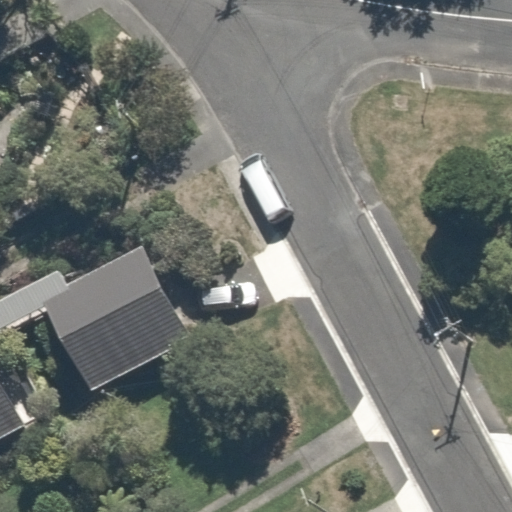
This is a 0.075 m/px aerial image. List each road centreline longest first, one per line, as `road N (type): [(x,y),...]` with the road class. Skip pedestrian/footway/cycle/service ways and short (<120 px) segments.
road 1 (residential): [(478,511),(263,111),(231,0)]
road 2 (residential): [(344,0),(511,22)]
